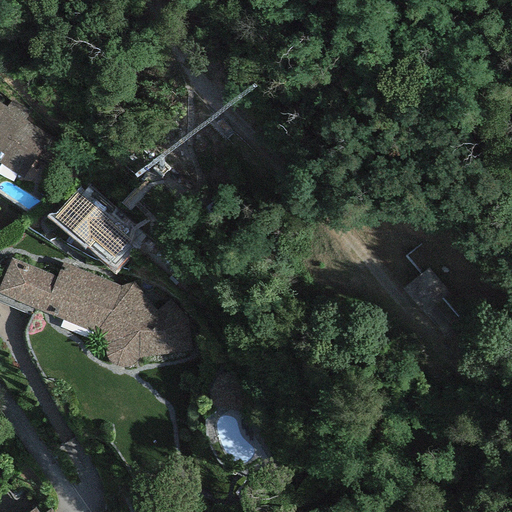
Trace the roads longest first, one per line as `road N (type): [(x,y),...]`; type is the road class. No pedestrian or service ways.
road 1 (track): [(443,353),(332,210),(312,162),(276,124),(230,104),(140,0)]
road 2 (residential): [(0,409),(74,511)]
